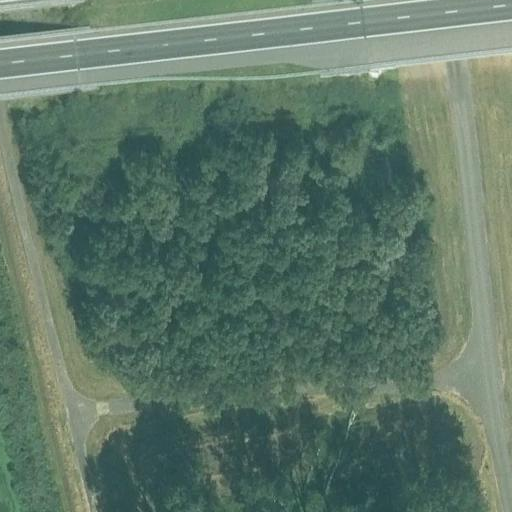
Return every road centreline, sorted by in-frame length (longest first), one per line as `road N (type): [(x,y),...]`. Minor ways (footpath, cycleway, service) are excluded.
road 1 (unclassified): [(94,511),(70,412),(492,374)]
road 2 (motorway): [(0,70),(511,14)]
